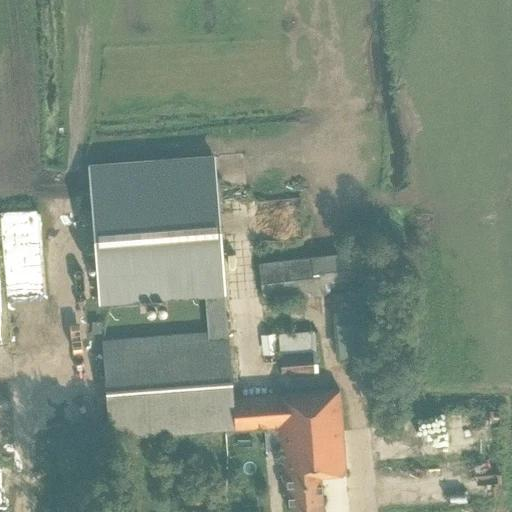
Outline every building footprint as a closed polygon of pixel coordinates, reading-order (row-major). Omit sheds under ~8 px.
[(288,493),(289,511),(323,511),(321,476),(346,474),(340,390),(233,398),(214,157),(90,167),(100,300),(206,292),(209,332),(103,340),(111,438),(264,427),(265,448),(280,447),(283,493),(288,493)] [(368,248),(258,262),(262,301),(333,293),(333,292),(372,288),(368,248)] [(379,353),(372,288),(333,292),(333,293),(340,357),(379,353)] [(305,331),(305,323),(289,324),(290,332),(278,333),(282,374),(318,371),(314,330),(305,331)] [(0,423),(4,418),(8,408),(9,397),(7,387),(2,377),(0,374),(0,423)] [(405,415),(403,443),(420,443),(421,416),(405,415)] [(386,507),(453,505),(451,464),(384,465),(386,507)]
